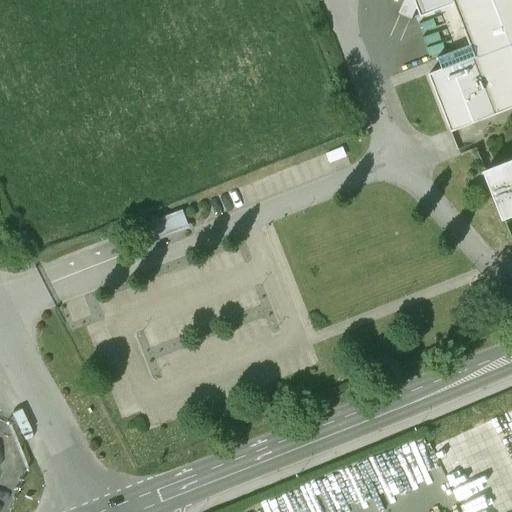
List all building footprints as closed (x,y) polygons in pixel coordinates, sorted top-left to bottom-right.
[(453,4),(451,0),(405,0),(398,15),(413,21),(418,13),(420,17),(453,4)] [(511,0),(451,0),(453,4),(470,46),(437,58),(441,69),(427,75),(449,132),(511,107),(511,0)] [(511,161),(484,172),(502,220),(511,216),(511,161)] [(189,207),(164,217),(171,234),(196,224),(189,207)] [(391,452),(300,486),(309,511),(342,511),(421,483),(412,459),(396,465),(391,452)]
